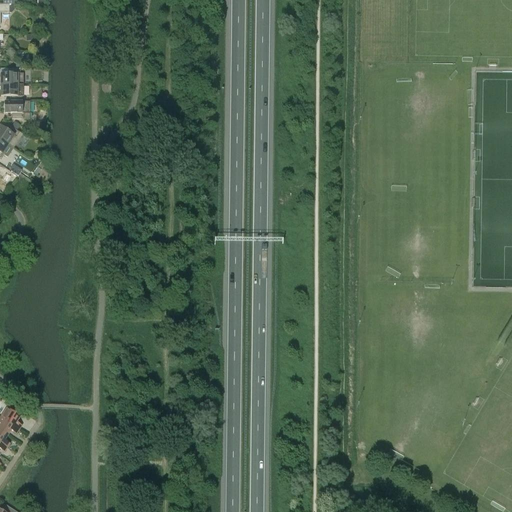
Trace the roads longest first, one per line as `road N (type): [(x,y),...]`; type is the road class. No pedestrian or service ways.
road 1 (motorway): [(254,511),(261,0)]
road 2 (motorway): [(236,0),(232,511)]
